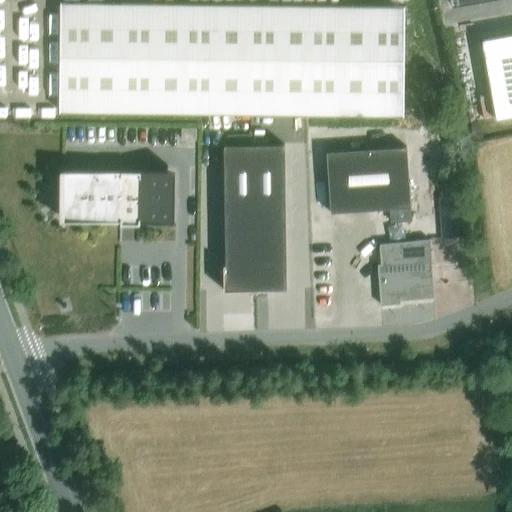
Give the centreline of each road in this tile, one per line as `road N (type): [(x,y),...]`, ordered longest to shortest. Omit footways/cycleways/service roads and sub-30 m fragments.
road 1 (unclassified): [(15,366),(66,350),(412,338),(511,300)]
road 2 (tertiary): [(15,366),(70,511)]
